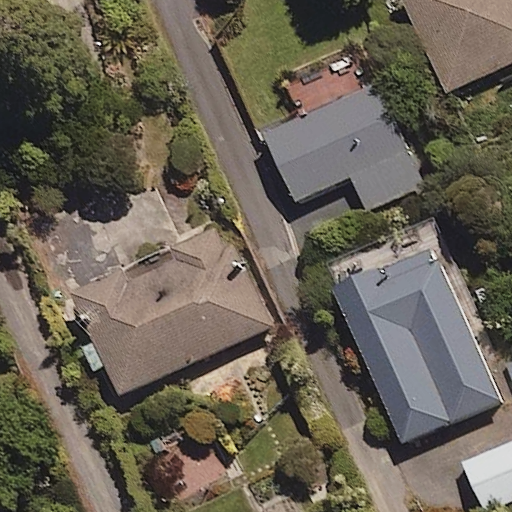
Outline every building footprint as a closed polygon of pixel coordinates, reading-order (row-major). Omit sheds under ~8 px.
[(511,0),(411,0),(455,96),(511,69),(511,0)] [(432,186),(389,90),(277,140),(306,204),(361,179),(375,211),(432,186)] [(280,330),(235,234),(87,302),(131,398),(280,330)] [(509,405),(445,256),(348,297),(412,447),(509,405)] [(511,500),(511,446),(469,466),(490,511),(511,500)]
